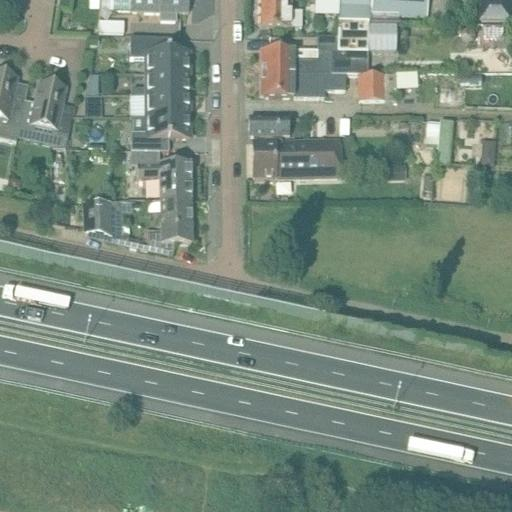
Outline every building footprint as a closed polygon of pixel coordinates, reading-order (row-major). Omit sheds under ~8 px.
[(59,0),(58,7),(68,9),(68,0),(59,0)] [(113,0),(113,12),(130,13),(129,14),(160,15),(159,23),(176,24),(176,16),(187,16),(187,0),(113,0)] [(285,0),(261,0),(261,30),(281,30),(301,30),(302,13),(285,13),(285,0)] [(370,0),(338,0),(339,2),(339,22),(369,23),(369,17),(370,0)] [(370,0),(369,17),(426,20),(427,0),(370,0)] [(511,0),(480,0),(480,24),(511,24),(511,0)] [(101,22),(101,34),(126,35),(126,23),(101,22)] [(261,53),(260,76),(317,77),(345,76),(345,78),(358,77),(358,76),(367,76),(369,23),(339,22),(339,23),(337,23),(338,52),(294,53),(281,53),(261,53)] [(90,39),(90,47),(98,47),(98,39),(90,39)] [(146,60),(146,76),(188,75),(188,53),(168,53),(167,41),(129,39),(130,60),(146,60)] [(188,75),(146,76),(146,97),(189,97),(188,75)] [(344,94),(345,78),(345,76),(317,77),(260,76),(260,100),(324,101),(324,94),(344,94)] [(358,76),(358,77),(358,84),(358,104),(396,103),(396,77),(367,77),(367,76),(358,76)] [(0,141),(15,144),(24,106),(12,103),(17,81),(0,77),(0,141)] [(90,77),(85,99),(98,100),(99,78),(90,77)] [(54,141),(66,144),(72,116),(61,113),(65,91),(39,86),(30,127),(55,132),(54,141)] [(189,97),(146,97),(146,119),(189,118),(189,97)] [(102,100),(98,100),(85,99),(85,114),(101,114),(102,100)] [(189,118),(146,119),(146,134),(130,134),(130,153),(168,154),(168,141),(189,141),(189,118)] [(281,143),(288,143),(288,120),(248,121),(248,140),(252,140),(253,144),(252,144),(281,144),(281,143)] [(439,123),(439,125),(437,151),(436,157),(438,157),(438,165),(449,166),(452,124),(439,123)] [(437,151),(439,125),(426,124),(424,150),(437,151)] [(288,144),(288,143),(281,143),(281,144),(252,144),(252,182),(338,181),(338,143),(288,144)] [(481,143),(480,169),(493,170),(495,144),(481,143)] [(159,205),(190,204),(189,167),(159,168),(159,155),(131,155),(131,170),(137,170),(137,181),(159,181),(159,205)] [(404,167),(389,167),(390,183),(405,183),(404,167)] [(191,246),(190,204),(159,205),(160,233),(147,233),(147,247),(191,246)] [(114,241),(114,205),(83,205),(84,236),(114,241)] [(131,215),(132,205),(117,205),(114,205),(114,241),(119,242),(121,214),(131,215)]
